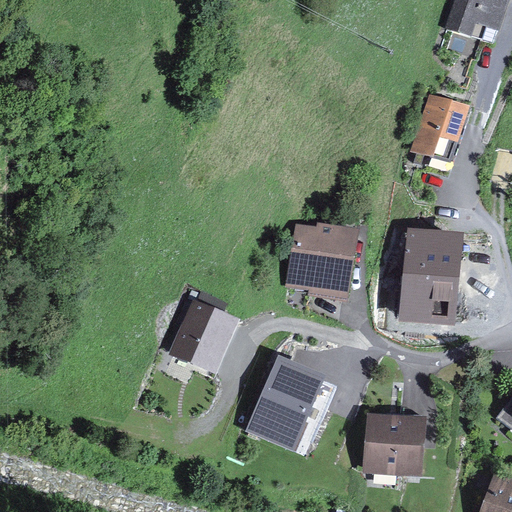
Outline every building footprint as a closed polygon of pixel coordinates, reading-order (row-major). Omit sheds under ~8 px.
[(458,0),(450,29),(481,37),(484,28),(494,31),(503,0),(458,0)] [(465,112),(430,101),(414,153),(449,164),(465,112)] [(347,295),(357,238),(300,229),(291,286),(347,295)] [(461,235),(409,230),(401,320),(454,324),(461,235)] [(194,303),(172,356),(214,374),(237,321),(194,303)] [(279,364),(248,433),(293,453),(324,384),(279,364)] [(421,427),(370,422),(366,469),(416,474),(421,427)] [(511,511),(511,484),(498,480),(485,511),(511,511)]
